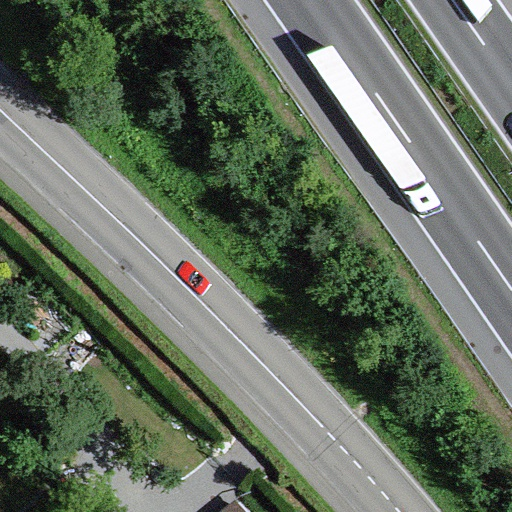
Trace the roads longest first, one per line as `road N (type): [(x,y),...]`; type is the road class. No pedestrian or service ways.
road 1 (secondary): [(393,511),(264,369),(0,114)]
road 2 (motorway): [(297,0),(511,315)]
